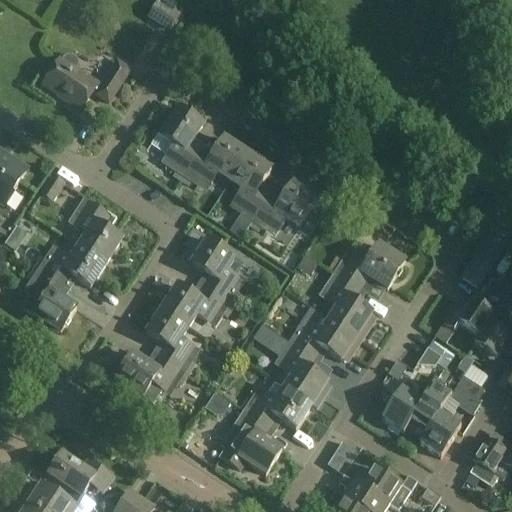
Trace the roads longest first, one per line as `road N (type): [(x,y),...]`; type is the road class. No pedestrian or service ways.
road 1 (residential): [(341,414),(443,270),(431,235),(171,73),(95,174)]
road 2 (residential): [(259,511),(44,367)]
road 3 (residential): [(96,344),(158,246),(163,224),(95,174)]
road 4 (residential): [(462,502),(341,414)]
